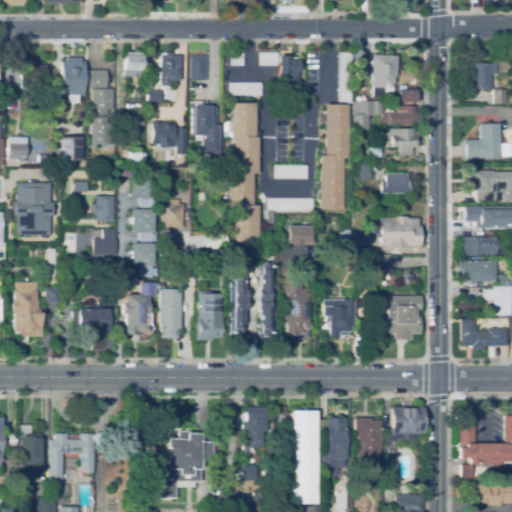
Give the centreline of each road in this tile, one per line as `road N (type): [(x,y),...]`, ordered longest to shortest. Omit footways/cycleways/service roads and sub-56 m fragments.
road 1 (residential): [(511,25),(0,27)]
road 2 (tertiary): [(0,378),(511,378)]
road 3 (tertiary): [(437,378),(436,0)]
road 4 (residential): [(434,511),(437,378)]
